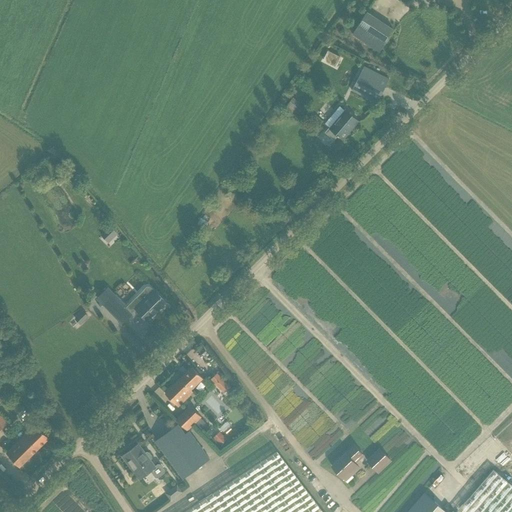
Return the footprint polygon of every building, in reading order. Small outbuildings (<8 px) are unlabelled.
[(353,35),(371,47),(379,52),(394,30),(385,25),(367,13),(353,35)] [(339,48),(332,62),(348,70),(355,56),(339,48)] [(364,67),(352,91),(377,103),(389,79),(364,67)] [(293,97),(287,106),(293,111),(300,102),(293,97)] [(358,122),(351,115),(345,110),(345,111),(339,106),(325,124),(329,128),(325,133),(334,140),(338,136),(339,137),(340,136),(342,138),(352,127),(353,128),(358,122)] [(126,226),(111,238),(118,247),(133,235),(126,226)] [(136,309),(149,322),(156,316),(154,314),(166,303),(150,286),(147,286),(143,290),(143,293),(147,297),(136,309)] [(106,287),(96,297),(122,323),(132,313),(106,287)] [(94,324),(102,316),(97,312),(89,320),(94,324)] [(178,407),(193,392),(191,390),(203,378),(192,367),(165,394),(178,407)] [(217,372),(210,380),(215,385),(223,393),(230,387),(222,378),(217,372)] [(201,418),(201,417),(190,407),(177,419),(187,431),(195,423),(201,418)] [(0,430),(8,422),(1,415),(0,413),(0,430)] [(201,418),(195,423),(201,429),(207,424),(201,418)] [(209,459),(189,431),(185,434),(178,425),(156,441),(183,478),(209,459)] [(6,453),(19,467),(49,438),(38,427),(28,436),(26,434),(6,453)] [(219,432),(213,438),(220,446),(227,439),(219,432)] [(229,433),(225,436),(233,444),(236,440),(229,433)] [(152,459),(152,456),(149,452),(147,452),(145,453),(138,444),(122,456),(130,467),(132,465),(141,478),(151,471),(155,477),(158,477),(164,472),(164,470),(160,465),(158,465),(155,467),(150,460),(152,459)] [(339,459),(332,466),(343,478),(347,482),(353,477),(351,475),(358,469),(353,462),(362,455),(354,446),(346,453),(339,459)] [(380,448),(366,461),(378,473),(392,460),(380,448)] [(322,511),(277,451),(192,507),(183,511),(322,511)] [(511,511),(511,485),(493,469),(467,499),(455,511),(511,511)] [(177,485),(171,489),(176,496),(182,492),(177,485)] [(446,511),(424,492),(406,511),(446,511)]
